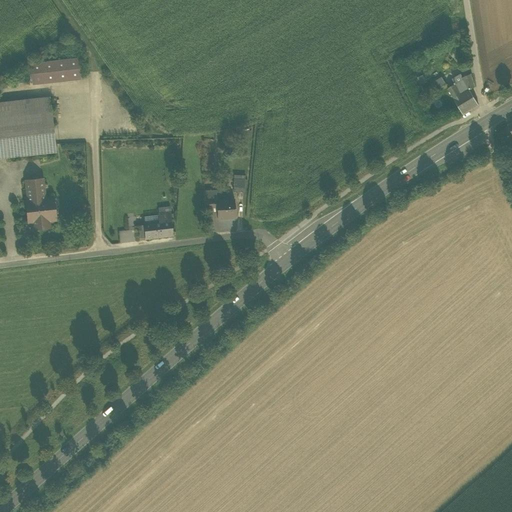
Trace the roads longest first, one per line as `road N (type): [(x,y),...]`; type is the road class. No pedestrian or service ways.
road 1 (primary): [(0,511),(285,260)]
road 2 (unclassified): [(285,260),(252,233),(0,264)]
road 3 (track): [(99,252),(92,55),(54,0)]
road 4 (primary): [(285,260),(485,122)]
road 5 (unclassified): [(468,0),(485,122)]
